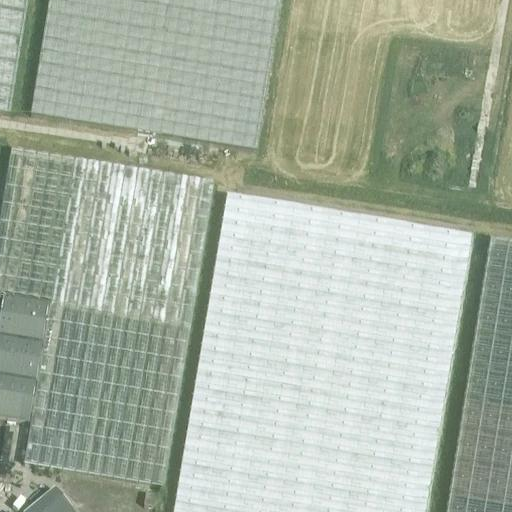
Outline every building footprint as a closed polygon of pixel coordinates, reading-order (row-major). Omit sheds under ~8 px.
[(0,0),(0,115),(11,117),(29,0),(0,0)] [(49,0),(30,119),(257,154),(282,0),(49,0)] [(0,419),(27,424),(30,424),(23,466),(163,489),(189,329),(213,186),(10,152),(9,159),(8,158),(0,207),(0,300),(3,301),(0,318),(0,419)] [(425,511),(471,241),(239,202),(227,200),(179,492),(175,511),(425,511)] [(511,511),(511,246),(490,243),(447,511),(511,511)] [(71,511),(70,511),(71,510),(54,490),(27,511),(71,511)]
